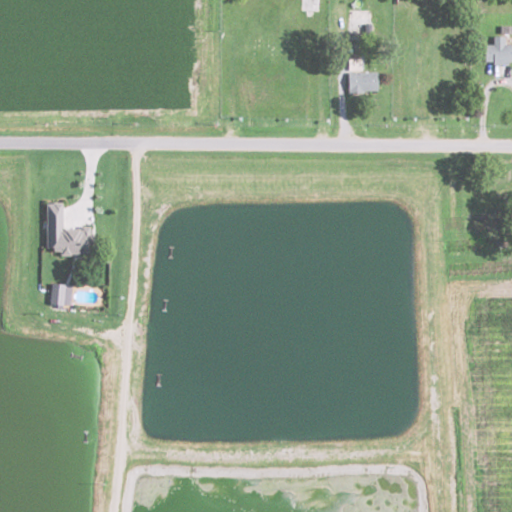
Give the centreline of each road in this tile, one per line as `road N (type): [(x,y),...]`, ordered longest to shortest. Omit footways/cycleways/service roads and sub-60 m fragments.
road 1 (tertiary): [(0,142),(511,145)]
road 2 (track): [(134,143),(117,416)]
